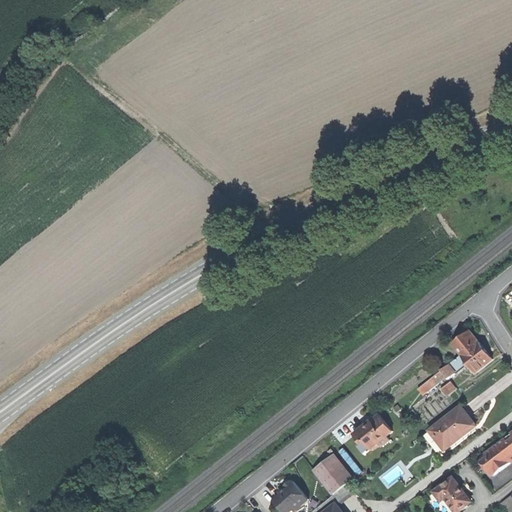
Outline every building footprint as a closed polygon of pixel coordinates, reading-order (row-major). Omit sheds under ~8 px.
[(454,342),(462,353),(479,340),(471,330),(454,342)] [(479,340),(462,353),(468,361),(465,363),(467,365),(470,368),(473,366),(477,372),(493,359),(486,350),(479,340)] [(450,378),(467,365),(465,363),(468,361),(462,353),(443,369),(448,375),(450,378)] [(424,394),(448,375),(443,369),(419,388),(424,394)] [(452,381),(442,388),(447,395),(457,387),(452,381)] [(462,406),(431,430),(444,448),(452,441),(454,443),(471,430),(477,425),(469,414),(462,406)] [(366,424),(354,433),(361,441),(364,438),(371,448),(379,442),(382,445),(390,439),(387,435),(393,430),(380,413),(371,420),(372,421),(369,423),(367,425),(366,424)] [(473,433),(471,430),(454,443),(452,441),(444,448),(431,430),(425,434),(443,457),(473,433)] [(511,435),(488,454),(489,455),(493,460),(487,464),(487,465),(495,476),(511,463),(511,435)] [(366,452),(371,448),(364,438),(361,441),(358,443),(359,445),(364,451),(366,452)] [(340,452),(348,462),(354,458),(346,448),(340,452)] [(309,465),(314,471),(328,461),(323,455),(309,465)] [(317,469),(335,494),(355,478),(337,455),(334,457),(317,469)] [(485,461),(487,464),(493,460),(489,455),(485,459),(485,461)] [(454,479),(435,493),(442,503),(446,500),(455,511),(460,511),(472,504),(462,490),(454,479)] [(284,494),(277,500),(285,511),(293,505),(294,507),(296,509),(297,508),(310,499),(296,481),(288,487),(283,491),(284,494)] [(326,511),(344,511),(338,503),(326,511)]
